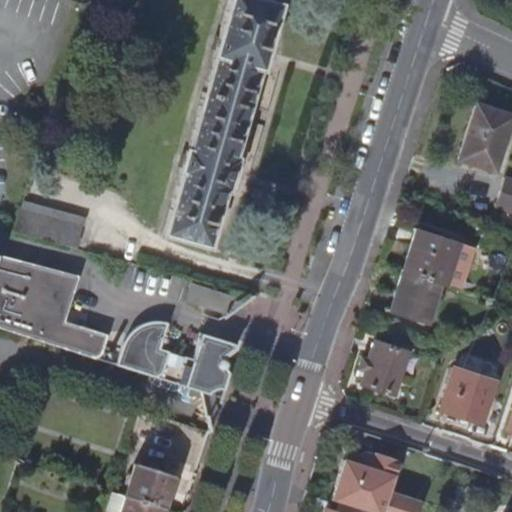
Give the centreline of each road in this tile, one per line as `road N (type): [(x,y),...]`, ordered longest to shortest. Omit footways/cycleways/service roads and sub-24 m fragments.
road 1 (tertiary): [(427,17),(298,398)]
road 2 (residential): [(511,467),(298,398)]
